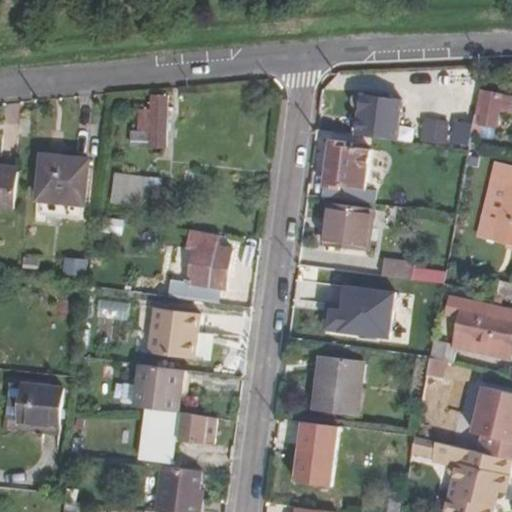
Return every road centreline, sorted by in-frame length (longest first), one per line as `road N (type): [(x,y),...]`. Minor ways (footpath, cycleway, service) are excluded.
road 1 (residential): [(244,511),(302,58)]
road 2 (unclassified): [(0,83),(302,58)]
road 3 (unclassified): [(302,58),(511,47)]
